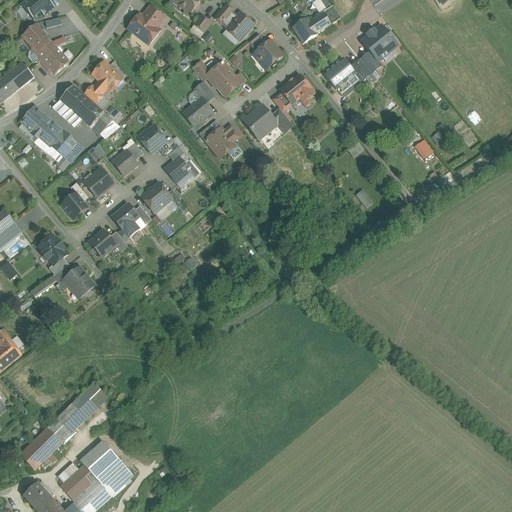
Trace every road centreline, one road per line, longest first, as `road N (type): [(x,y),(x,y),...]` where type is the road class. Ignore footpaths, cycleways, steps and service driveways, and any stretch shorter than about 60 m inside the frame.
road 1 (track): [(511,149),(178,360)]
road 2 (unclassified): [(178,360),(168,358),(0,152)]
road 3 (unclassified): [(300,63),(422,206)]
road 4 (unclassified): [(128,0),(69,78),(0,125)]
